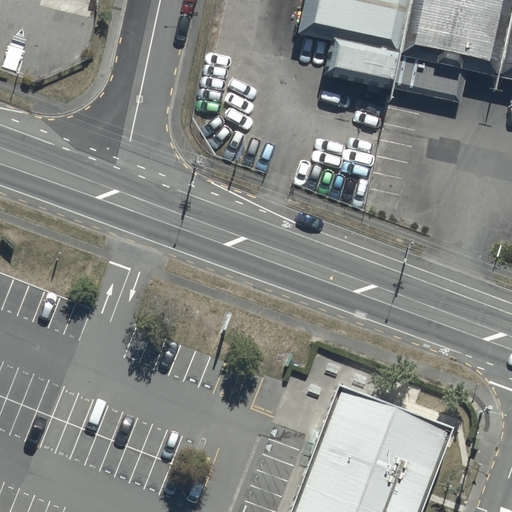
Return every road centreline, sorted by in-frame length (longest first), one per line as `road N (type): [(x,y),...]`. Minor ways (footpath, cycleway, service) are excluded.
road 1 (tertiary): [(116,197),(511,343)]
road 2 (unclassified): [(116,197),(160,0)]
road 3 (unknown): [(95,365),(56,487)]
road 4 (tertiary): [(0,155),(116,197)]
